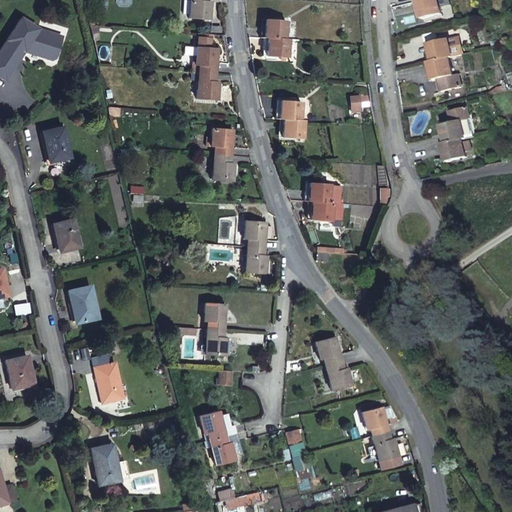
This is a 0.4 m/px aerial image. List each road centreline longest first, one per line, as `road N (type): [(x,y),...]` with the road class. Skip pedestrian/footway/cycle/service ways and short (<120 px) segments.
road 1 (residential): [(0,146),(63,385),(46,425),(0,438)]
road 2 (residential): [(441,511),(408,406),(288,241)]
road 3 (residential): [(288,241),(245,91),(235,0)]
road 4 (residential): [(383,0),(409,203)]
road 5 (residential): [(288,241),(274,420)]
